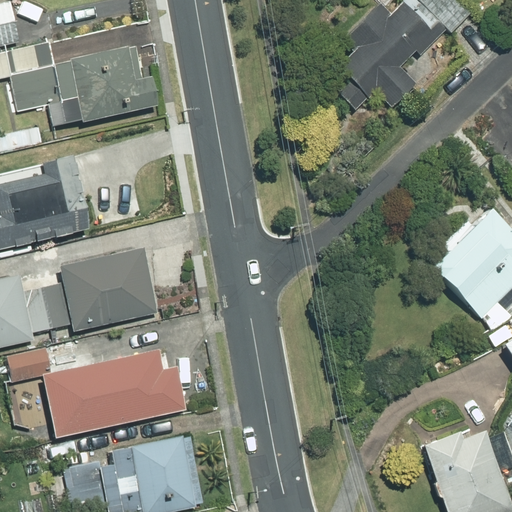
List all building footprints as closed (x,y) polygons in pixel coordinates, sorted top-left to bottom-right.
[(4,0),(0,0),(0,43),(15,40),(4,0)] [(333,61),(346,73),(333,88),(350,106),(371,86),(387,103),(412,80),(395,63),(414,45),(419,50),(444,27),(446,29),(468,9),(459,0),(395,0),(384,10),(374,0),(371,0),(336,34),(347,47),(333,61)] [(46,39),(0,49),(0,76),(7,75),(14,109),(44,103),(49,122),(77,116),(78,118),(151,102),(145,73),(137,74),(135,62),(126,64),(121,42),(51,60),(46,39)] [(35,124),(0,132),(0,150),(39,141),(35,124)] [(68,153),(0,168),(0,245),(83,225),(82,221),(90,219),(84,195),(78,197),(68,153)] [(511,230),(487,204),(427,262),(478,317),(511,281),(511,230)] [(54,262),(58,280),(39,285),(49,326),(66,322),(68,328),(153,310),(139,244),(54,262)] [(48,326),(39,285),(19,289),(16,271),(0,273),(0,343),(30,338),(28,330),(48,326)] [(42,345),(3,354),(9,379),(35,374),(48,433),(181,406),(172,363),(157,366),(152,346),(46,368),(42,345)] [(454,427),(417,441),(442,511),(500,511),(511,508),(481,426),(457,435),(454,427)] [(154,511),(191,504),(176,433),(104,449),(108,463),(95,466),(104,504),(116,501),(118,511),(154,511)]
